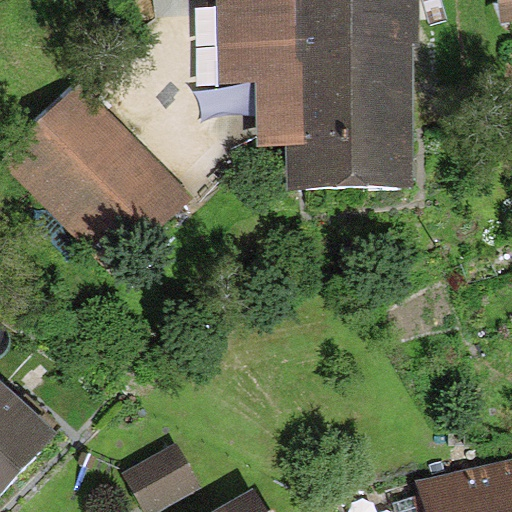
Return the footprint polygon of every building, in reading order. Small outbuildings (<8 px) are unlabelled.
[(217,0),(217,82),(260,82),(260,156),(287,156),(287,196),(423,196),(423,0),(217,0)] [(511,24),(511,0),(498,0),(500,25),(511,24)] [(201,204),(88,88),(8,166),(121,282),(201,204)] [(0,489),(44,442),(0,401),(0,489)] [(162,511),(201,489),(177,447),(126,478),(146,511),(162,511)] [(511,511),(511,465),(425,487),(430,511),(511,511)] [(264,511),(254,494),(221,511),(264,511)]
